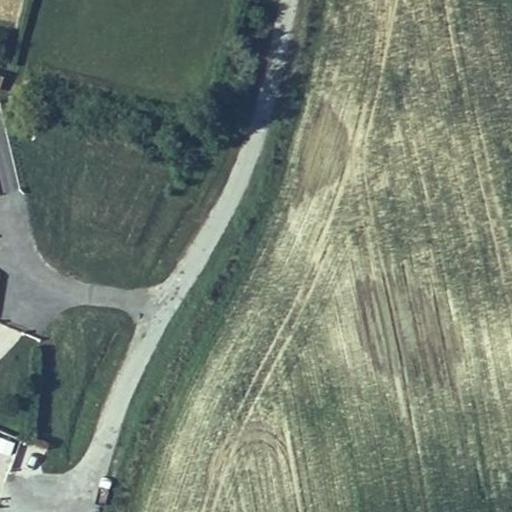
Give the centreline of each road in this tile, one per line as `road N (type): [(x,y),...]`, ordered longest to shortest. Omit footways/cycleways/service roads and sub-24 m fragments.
road 1 (unclassified): [(160,308),(233,187),(266,105),(289,0)]
road 2 (unclassified): [(77,511),(160,308)]
road 3 (unclassified): [(25,292),(160,308)]
